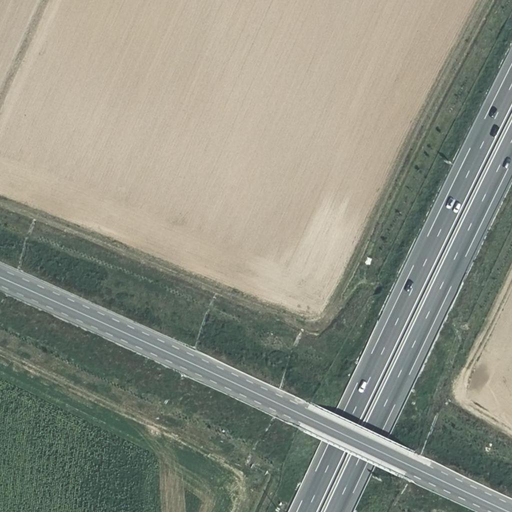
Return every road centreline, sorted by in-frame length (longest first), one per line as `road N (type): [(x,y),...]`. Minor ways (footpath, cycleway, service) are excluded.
road 1 (track): [(0,202),(291,319),(324,324),(483,0)]
road 2 (motorway): [(511,74),(301,511)]
road 3 (motorway): [(329,511),(511,133)]
road 4 (secondary): [(300,412),(0,280)]
road 5 (track): [(0,350),(243,472),(237,511)]
road 6 (secondary): [(300,412),(511,511)]
road 7 (track): [(511,431),(460,397),(460,381),(511,274)]
